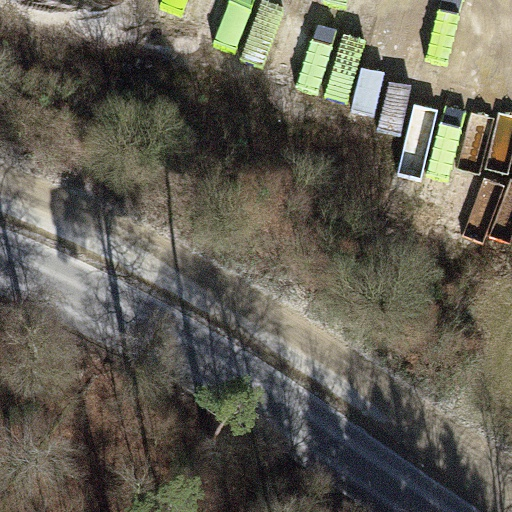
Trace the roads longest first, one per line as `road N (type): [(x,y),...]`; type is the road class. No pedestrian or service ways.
road 1 (track): [(511,495),(219,301),(0,197)]
road 2 (tertiary): [(442,511),(174,343),(0,260)]
